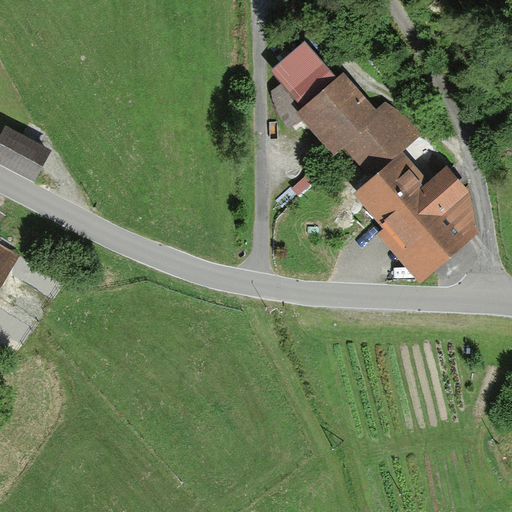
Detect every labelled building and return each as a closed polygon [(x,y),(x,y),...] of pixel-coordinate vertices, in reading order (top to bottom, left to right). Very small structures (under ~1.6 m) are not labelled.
[(305,45),(270,74),(303,113),(337,82),(305,45)] [(344,152),(376,114),(345,76),(337,82),(303,113),(298,118),(334,159),(344,152)] [(402,155),(423,135),(389,100),(376,114),(344,152),(374,184),(402,155)] [(36,164),(0,143),(0,164),(27,180),(36,164)] [(374,184),(354,199),(384,234),(379,238),(419,287),(479,239),(469,186),(465,191),(447,169),(428,187),(402,155),(374,184)]
